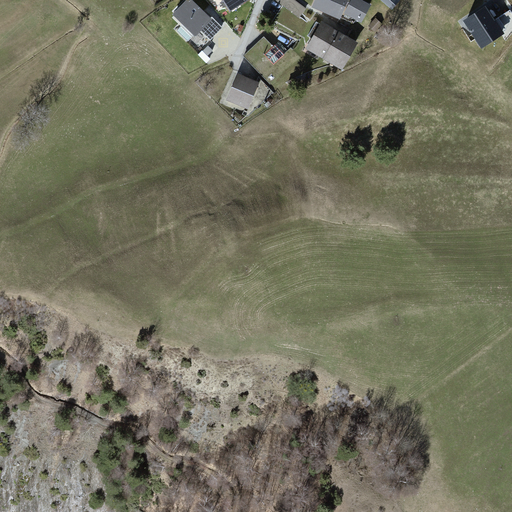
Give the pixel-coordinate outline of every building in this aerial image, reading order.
[(212,18),(192,0),(184,0),(171,16),(195,37),(212,18)] [(304,0),(277,0),(300,18),(311,5),(304,0)] [(361,21),(371,0),(370,0),(313,0),(311,5),(341,19),(344,12),(361,21)] [(488,6),(466,18),(481,44),(502,32),(488,6)] [(321,21),(305,50),(344,71),(360,41),(321,21)] [(260,80),(233,70),(221,101),(248,111),(260,80)]
